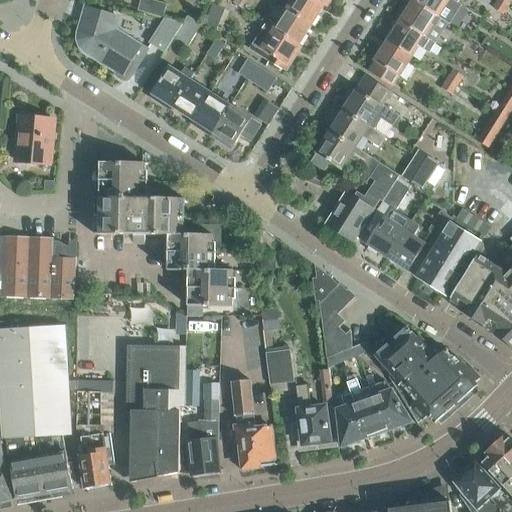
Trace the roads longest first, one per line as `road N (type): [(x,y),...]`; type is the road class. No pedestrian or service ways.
road 1 (residential): [(187,511),(394,472),(441,453),(511,388)]
road 2 (residential): [(511,380),(236,196)]
road 3 (residential): [(236,196),(27,57)]
road 4 (residential): [(236,196),(365,0)]
road 5 (unknown): [(76,90),(67,235),(83,245),(148,249)]
